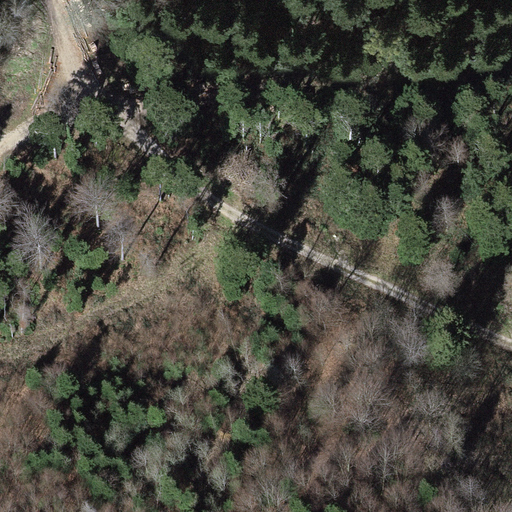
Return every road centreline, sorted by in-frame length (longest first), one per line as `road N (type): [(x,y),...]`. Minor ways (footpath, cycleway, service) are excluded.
road 1 (track): [(511,340),(245,217),(164,159),(106,104),(0,152)]
road 2 (track): [(58,0),(106,104),(511,42)]
